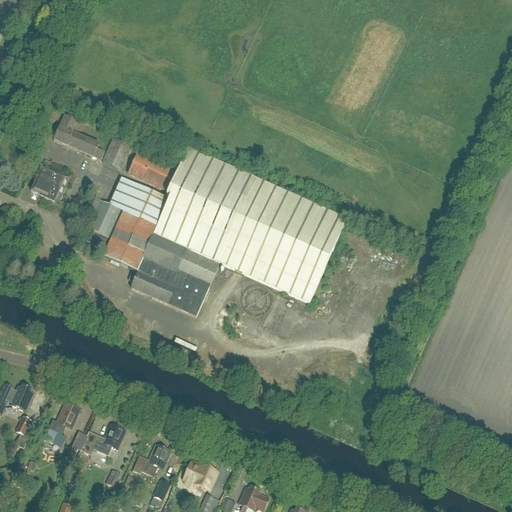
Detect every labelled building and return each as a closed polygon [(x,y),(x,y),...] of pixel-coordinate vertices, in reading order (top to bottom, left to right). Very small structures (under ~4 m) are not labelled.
[(100,163),(104,155),(96,151),(99,146),(78,137),(83,125),(65,117),(53,142),(93,160),(93,159),(100,163)] [(120,173),(132,149),(112,140),(101,164),(120,173)] [(346,222),(187,151),(176,175),(136,157),(128,176),(168,194),(165,200),(120,180),(108,207),(90,199),(85,212),(93,216),(87,230),(90,232),(85,243),(102,250),(107,239),(110,241),(102,258),(137,274),(136,274),(137,275),(130,291),(195,320),(219,266),(309,306),(346,222)] [(57,207),(69,180),(42,167),(34,185),(35,185),(32,191),(34,196),(40,199),(57,207)] [(21,390),(17,388),(15,393),(13,391),(14,390),(4,385),(0,393),(0,416),(1,417),(7,404),(10,405),(9,407),(25,414),(34,395),(30,394),(31,391),(22,387),(21,390)] [(71,431),(80,413),(64,406),(56,424),(52,423),(48,431),(44,440),(61,448),(65,439),(61,437),(65,428),(71,431)] [(28,419),(21,435),(27,437),(34,421),(28,419)] [(87,439),(81,453),(91,458),(94,452),(108,458),(112,449),(117,452),(126,433),(110,426),(103,441),(89,435),(87,439)] [(81,453),(87,439),(79,435),(72,449),(81,453)] [(19,445),(27,449),(30,442),(22,438),(19,445)] [(163,473),(171,454),(155,446),(148,462),(139,458),(132,473),(140,476),(141,474),(152,479),(156,470),(163,473)] [(203,471),(190,465),(183,482),(209,493),(217,474),(205,468),(203,471)] [(108,481),(106,487),(113,490),(115,485),(119,476),(112,473),(108,481)] [(163,504),(170,487),(160,483),(153,499),(163,504)] [(259,493),(250,489),(249,491),(245,490),(238,506),(242,508),(240,511),(254,511),(256,510),(259,511),(263,511),(269,500),(258,495),(259,493)] [(207,511),(213,500),(206,496),(201,509),(199,511),(207,511)]
